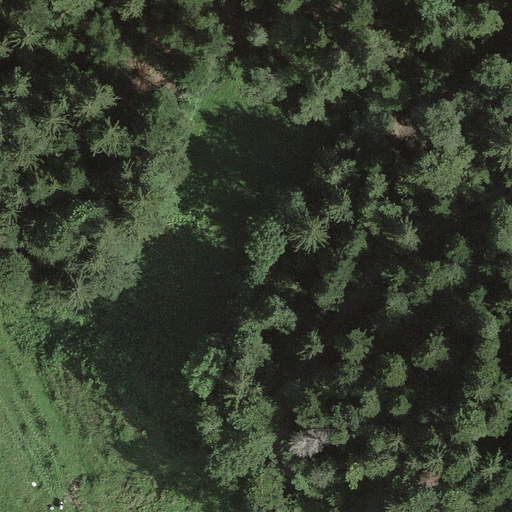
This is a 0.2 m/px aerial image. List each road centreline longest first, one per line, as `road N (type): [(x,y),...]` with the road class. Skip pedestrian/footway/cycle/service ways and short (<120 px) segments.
road 1 (track): [(325,511),(283,432),(291,392),(363,295),(392,189),(425,114),(511,11)]
road 2 (track): [(363,295),(427,233),(511,190)]
